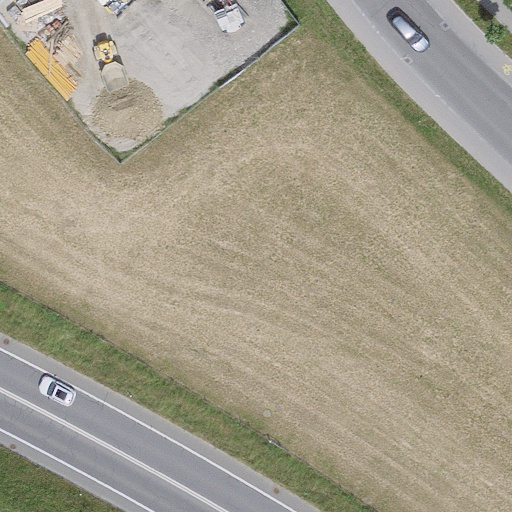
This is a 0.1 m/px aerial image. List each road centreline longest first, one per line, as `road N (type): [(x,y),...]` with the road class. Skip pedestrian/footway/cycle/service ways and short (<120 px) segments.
road 1 (trunk): [(0,390),(224,511)]
road 2 (secondary): [(511,122),(396,0)]
